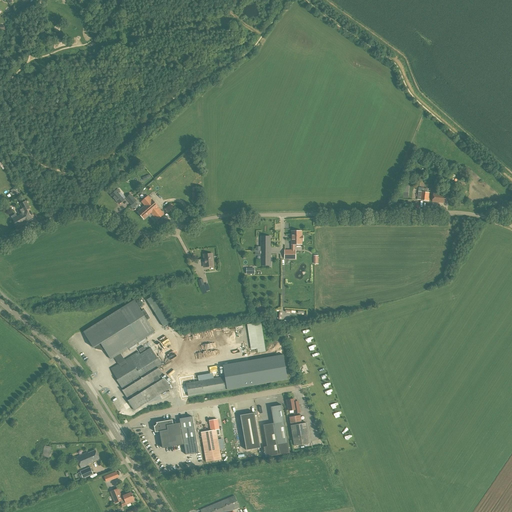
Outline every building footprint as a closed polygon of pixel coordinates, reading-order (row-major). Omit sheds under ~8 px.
[(19,189),(17,186),(11,190),(12,192),(10,193),(12,196),(13,195),(19,193),(18,192),(20,191),(19,189)] [(429,187),(426,187),(426,186),(423,186),(423,187),(418,187),(418,191),(417,200),(420,200),(429,201),(430,192),(430,188),(429,188),(429,187)] [(118,189),(111,195),(119,204),(124,200),(124,199),(119,193),(120,192),(118,189)] [(126,198),(125,198),(132,205),(137,201),(131,194),(126,198)] [(446,203),(447,195),(433,194),(433,201),(446,203)] [(151,200),(148,196),(141,202),(144,206),(137,212),(144,219),(151,213),(157,220),(164,214),(158,207),(152,200),(151,200)] [(27,211),(27,210),(30,208),(26,201),(20,204),(22,208),(17,211),(19,216),(13,219),(17,226),(24,222),(25,222),(32,219),(28,211),(27,211)] [(303,236),(301,236),(301,231),(291,231),(291,244),(301,244),(301,241),(303,241),(303,236)] [(269,265),(270,236),(261,236),(261,265),(269,265)] [(284,259),(296,259),(296,250),(284,250),(284,259)] [(205,267),(214,266),(212,253),(203,254),(205,267)] [(204,285),(202,279),(198,280),(200,286),(202,292),(207,291),(204,285)] [(120,353),(140,341),(154,332),(134,300),(84,331),(94,348),(98,345),(103,347),(111,359),(114,357),(120,353)] [(111,307),(103,312),(106,317),(114,312),(111,307)] [(162,308),(157,311),(160,317),(163,315),(164,317),(162,319),(164,322),(168,320),(165,315),(162,308)] [(172,324),(170,325),(168,322),(165,324),(171,333),(173,331),(174,333),(177,331),(172,324)] [(263,322),(250,324),(253,348),(260,348),(260,352),(267,352),(263,322)] [(167,348),(174,344),(171,339),(164,342),(167,348)] [(134,410),(147,402),(170,388),(158,368),(163,365),(158,358),(151,347),(140,354),(138,352),(125,360),(120,353),(114,357),(118,364),(111,369),(117,379),(117,380),(123,390),(122,390),(128,400),(134,410)] [(186,383),(188,396),(243,387),(239,362),(223,365),(225,376),(186,383)] [(295,401),(294,399),(287,400),(288,410),(293,410),(294,414),(301,413),(299,401),(295,401)] [(263,447),(265,457),(290,453),(284,421),(281,405),(271,407),(273,423),(263,425),(267,446),(263,447)] [(246,450),(261,447),(255,412),(240,415),(246,450)] [(302,423),(300,415),(289,417),(291,425),(294,446),(310,443),(307,423),(302,423)] [(209,431),(202,432),(207,462),(221,459),(217,435),(223,434),(219,416),(207,418),(209,431)] [(154,426),(155,432),(160,431),(163,448),(185,444),(186,455),(199,453),(193,417),(180,419),(181,423),(174,425),(173,420),(157,423),(157,424),(158,424),(155,426),(154,426)] [(151,443),(147,446),(151,452),(155,449),(151,443)] [(49,458),(52,447),(45,445),(42,456),(49,458)] [(99,459),(95,450),(88,453),(87,452),(77,457),(81,468),(89,465),(88,464),(99,459)] [(174,465),(186,464),(184,450),(172,452),(174,465)] [(83,479),(93,474),(90,467),(80,471),(80,472),(78,473),(81,478),(83,477),(83,479)] [(106,481),(119,477),(117,472),(105,477),(106,481)] [(118,488),(110,492),(115,504),(121,502),(122,504),(122,506),(134,501),(133,499),(134,499),(131,493),(123,496),(122,496),(118,488)] [(228,511),(239,507),(234,495),(200,510),(201,511),(228,511)]
